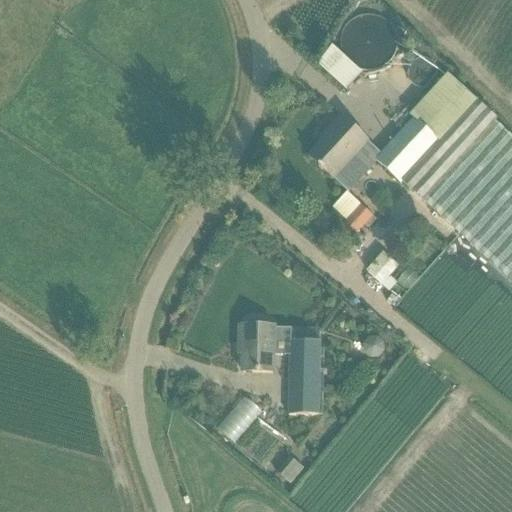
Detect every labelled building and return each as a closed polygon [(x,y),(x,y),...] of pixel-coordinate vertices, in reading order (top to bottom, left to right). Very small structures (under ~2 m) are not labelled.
[(343,78),(364,97),(381,78),(361,59),(343,78)] [(328,137),(310,157),(348,192),(375,162),(415,196),(511,284),(511,139),(494,123),(496,120),(452,79),(381,156),(340,118),(326,135),(328,137)] [(372,217),(359,205),(331,235),(345,247),(372,217)] [(393,288),(414,272),(401,255),(380,271),(393,288)] [(274,330),(274,329),(240,328),(239,344),(243,344),(243,374),(273,375),(274,357),(290,357),(289,417),(319,418),(320,344),(292,343),(292,329),(274,330)] [(369,339),(364,346),(365,354),(371,359),(380,358),(385,352),(384,344),(377,338),(369,339)] [(229,431),(253,449),(279,414),(255,396),(229,431)] [(277,474),(285,480),(297,466),(289,459),(277,474)]
